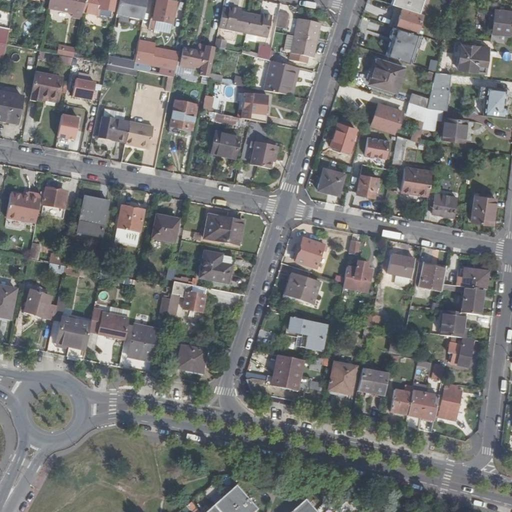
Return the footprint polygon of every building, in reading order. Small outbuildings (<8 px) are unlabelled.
[(50,0),(48,9),(72,13),(71,17),(81,19),(83,13),(85,0),(50,0)] [(85,0),(83,13),(98,16),(99,9),(112,12),(114,0),(102,0),(103,1),(100,0),(85,0)] [(147,0),(119,0),(117,15),(125,17),(144,21),(147,0)] [(167,5),(167,3),(156,0),(152,20),(150,19),(149,29),(155,31),(156,21),(172,25),(176,7),(167,5)] [(229,9),(223,8),(219,28),(267,38),(272,16),(263,14),(263,17),(253,15),(253,18),(247,16),(247,14),(237,12),(238,9),(229,7),(229,9)] [(415,35),(422,14),(401,8),(395,28),(415,35)] [(490,42),(509,45),(511,20),(511,12),(494,10),(490,42)] [(287,14),(279,12),(275,28),(283,29),(287,14)] [(313,58),(316,44),(313,43),(314,37),(317,38),(321,24),(298,19),(294,36),(287,35),(283,51),(290,53),(289,59),(306,62),(307,57),(313,58)] [(113,35),(107,65),(115,66),(133,70),(136,58),(117,55),(120,38),(120,37),(113,35)] [(136,58),(139,41),(120,38),(117,55),(136,58)] [(155,45),(139,41),(136,58),(133,70),(137,71),(140,71),(169,77),(174,78),(175,73),(179,53),(154,48),(155,45)] [(40,51),(7,45),(5,55),(38,61),(40,51)] [(198,52),(184,49),(180,65),(201,68),(202,69),(205,54),(206,49),(206,46),(199,45),(198,52)] [(488,46),(487,46),(487,48),(461,45),(457,69),(484,73),(488,46)] [(268,60),(271,48),(261,46),(259,54),(258,58),(268,60)] [(73,58),(75,50),(64,47),(62,56),(73,58)] [(208,78),(214,51),(206,49),(205,54),(202,69),(201,68),(199,76),(208,78)] [(258,58),(259,54),(242,49),(241,53),(258,58)] [(52,54),(40,51),(38,61),(50,63),(52,54)] [(441,52),(440,60),(455,62),(456,54),(441,52)] [(57,55),(52,54),(50,63),(72,67),(73,58),(62,56),(57,55)] [(431,59),(428,68),(435,70),(438,61),(431,59)] [(369,84),(396,93),(404,69),(376,60),(369,84)] [(296,77),(298,68),(271,61),(263,91),(288,96),(293,76),(296,77)] [(133,70),(115,66),(114,72),(136,76),(137,71),(133,70)] [(63,78),(36,73),(31,98),(42,100),(43,97),(58,100),(63,78)] [(445,112),(450,75),(438,73),(435,73),(429,99),(427,109),(441,111),(445,112)] [(75,77),(71,96),(91,101),(95,82),(75,77)] [(234,77),(233,85),(243,87),(244,80),(234,77)] [(481,116),(504,119),(506,106),(503,106),(505,90),(479,87),(478,98),(484,99),(481,116)] [(23,97),(0,92),(0,120),(17,124),(23,97)] [(413,94),(410,104),(427,109),(429,99),(413,94)] [(211,110),(214,97),(205,95),(202,109),(211,110)] [(215,103),(225,104),(226,96),(216,95),(215,103)] [(253,121),(265,124),(268,97),(254,95),(254,100),(256,100),(253,121)] [(175,102),(170,127),(182,129),(192,131),(197,106),(175,102)] [(371,126),(394,134),(401,112),(379,104),(371,126)] [(406,116),(417,120),(424,122),(427,109),(410,104),(406,116)] [(424,122),(422,130),(434,131),(435,121),(440,121),(441,111),(427,109),(424,122)] [(99,138),(126,143),(130,122),(124,121),(125,114),(105,110),(103,118),(99,138)] [(56,137),(75,139),(78,115),(59,113),(56,137)] [(211,113),(210,115),(209,120),(241,126),(243,119),(211,113)] [(471,142),(473,122),(445,119),(443,139),(471,142)] [(398,137),(406,139),(419,144),(422,130),(424,122),(417,120),(414,136),(400,132),(398,137)] [(126,143),(125,144),(135,146),(135,144),(139,145),(141,148),(147,149),(150,147),(154,127),(130,122),(126,143)] [(249,123),(246,137),(255,139),(258,125),(249,123)] [(351,142),(355,130),(337,124),(330,147),(349,153),(352,142),(351,142)] [(182,129),(170,127),(169,133),(180,135),(182,129)] [(235,158),(239,138),(215,133),(211,154),(235,158)] [(385,158),(389,140),(367,136),(363,154),(385,158)] [(397,136),(392,164),(401,165),(406,139),(398,137),(397,136)] [(272,162),(275,146),(255,142),(251,165),(271,169),(272,162)] [(338,196),(344,174),(323,168),(317,190),(338,196)] [(401,192),(428,196),(432,173),(405,168),(401,192)] [(374,197),(378,178),(360,175),(357,194),(374,197)] [(63,205),(66,192),(47,188),(42,218),(64,222),(66,206),(63,205)] [(36,223),(42,195),(28,193),(28,196),(11,193),(6,218),(36,223)] [(453,219),(457,198),(435,194),(432,214),(453,219)] [(491,225),(495,199),(475,196),(471,222),(491,225)] [(85,199),(86,198),(84,198),(81,216),(79,216),(79,219),(80,220),(77,232),(79,232),(79,231),(101,235),(101,236),(102,236),(108,202),(107,203),(85,199)] [(121,206),(117,227),(139,232),(144,211),(121,206)] [(174,243),(178,220),(156,216),(152,239),(174,243)] [(238,245),(243,223),(208,216),(204,239),(238,245)] [(0,227),(0,238),(2,239),(7,240),(6,245),(22,249),(25,233),(18,231),(19,228),(16,227),(15,231),(0,227)] [(117,227),(114,240),(137,245),(139,232),(117,227)] [(316,269),(323,246),(302,240),(295,263),(316,269)] [(360,242),(352,241),(349,254),(357,256),(360,242)] [(41,245),(32,243),(29,259),(30,259),(37,260),(41,245)] [(221,265),(223,256),(206,253),(201,278),(229,283),(232,267),(221,265)] [(415,260),(391,255),(387,274),(411,279),(415,260)] [(234,258),(223,256),(221,265),(232,267),(234,258)] [(366,269),(367,264),(357,262),(356,269),(347,268),(343,284),(343,287),(352,289),(367,292),(369,281),(372,270),(366,269)] [(442,285),(445,270),(424,266),(419,288),(441,292),(442,289),(442,285)] [(464,270),(462,287),(483,290),(485,290),(488,273),(464,270)] [(313,305),(320,283),(291,274),(288,283),(289,284),(285,296),(313,305)] [(173,282),(172,288),(171,294),(176,295),(180,296),(182,283),(173,282)] [(462,287),(442,285),(442,289),(464,292),(462,313),(465,314),(477,315),(479,304),(481,305),(483,290),(462,287)] [(0,316),(10,319),(16,289),(0,286),(0,316)] [(45,319),(54,320),(57,306),(50,305),(52,298),(31,291),(24,312),(45,319)] [(184,292),(183,295),(186,295),(185,299),(183,309),(190,311),(194,312),(202,313),(205,296),(184,292)] [(66,295),(59,294),(57,306),(54,320),(60,321),(56,344),(69,346),(68,349),(67,357),(83,360),(89,332),(91,323),(62,317),(66,295)] [(176,295),(171,294),(170,297),(166,320),(171,321),(176,295)] [(166,320),(170,297),(164,296),(159,318),(166,320)] [(94,309),(91,323),(89,332),(98,334),(98,335),(108,337),(114,338),(125,340),(129,318),(102,313),(103,310),(94,309)] [(443,311),(440,336),(461,339),(465,314),(462,313),(443,311)] [(381,318),(372,316),(372,317),(370,328),(379,329),(381,318)] [(326,325),(291,319),(288,336),(297,337),(306,338),(304,348),(320,351),(326,325)] [(141,354),(140,358),(151,360),(157,330),(134,325),(129,351),(141,354)] [(399,355),(403,336),(392,334),(389,353),(399,355)] [(472,349),(474,342),(463,340),(462,343),(462,346),(457,346),(450,344),(448,354),(452,355),(451,364),(466,367),(471,348),(472,349)] [(202,374),(207,351),(181,345),(176,369),(186,371),(186,369),(201,372),(201,374),(202,374)] [(302,361),(278,356),(276,367),(279,367),(277,377),(274,377),(267,375),(266,380),(251,378),(247,381),(251,394),(318,407),(321,392),(309,390),(311,379),(299,377),(302,361)] [(319,373),(321,364),(311,363),(309,371),(319,373)] [(328,390),(350,395),(355,368),(333,363),(330,381),(328,381),(327,383),(329,383),(328,390)] [(432,379),(441,381),(444,366),(435,364),(432,379)] [(388,375),(362,369),(357,391),(383,397),(388,375)] [(457,386),(451,385),(446,384),(442,399),(439,418),(445,419),(455,421),(460,396),(456,395),(456,391),(457,386)] [(411,394),(412,392),(413,387),(405,386),(404,392),(411,394)] [(390,412),(407,415),(411,394),(404,392),(394,390),(390,412)] [(407,415),(433,421),(438,397),(412,392),(411,394),(407,415)] [(235,486),(206,511),(253,511),(256,509),(235,486)] [(313,511),(304,501),(291,511),(313,511)]
